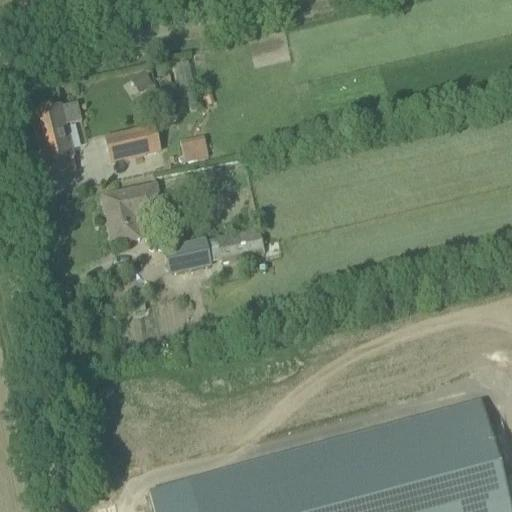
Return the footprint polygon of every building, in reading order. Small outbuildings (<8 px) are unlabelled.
[(152,87),(144,76),(133,83),(141,94),(152,87)] [(64,128),(81,123),(77,106),(30,117),(42,167),(44,166),(47,179),(75,172),(64,128)] [(153,131),(104,142),(110,165),(159,153),(153,131)] [(204,139),(182,144),(187,165),(209,160),(204,139)] [(199,199),(249,187),(242,158),(192,171),(199,199)] [(111,217),(106,218),(111,248),(125,245),(130,244),(128,232),(137,230),(135,221),(161,215),(156,190),(156,188),(155,189),(127,194),(107,198),(111,217)] [(263,252),(259,233),(168,251),(173,273),(261,256),(260,253),(263,252)] [(130,300),(134,316),(144,314),(141,298),(130,300)] [(511,511),(511,461),(502,427),(488,430),(481,406),(149,496),(153,511),(511,511)]
